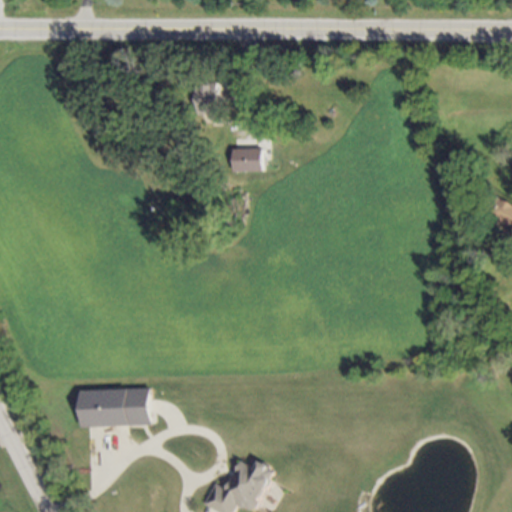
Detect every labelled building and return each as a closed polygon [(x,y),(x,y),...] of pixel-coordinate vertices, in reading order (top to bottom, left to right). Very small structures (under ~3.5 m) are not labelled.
[(201,83),(201,113),(222,113),(223,84),(201,83)] [(265,148),(236,149),(236,172),(266,171),(265,148)] [(511,205),(498,200),(490,220),(511,229),(511,205)] [(82,391),(83,427),(153,425),(152,388),(82,391)] [(205,506),(218,511),(235,511),(239,505),(254,511),(256,511),(276,469),(254,459),(251,465),(241,461),(228,490),(216,484),(205,506)]
